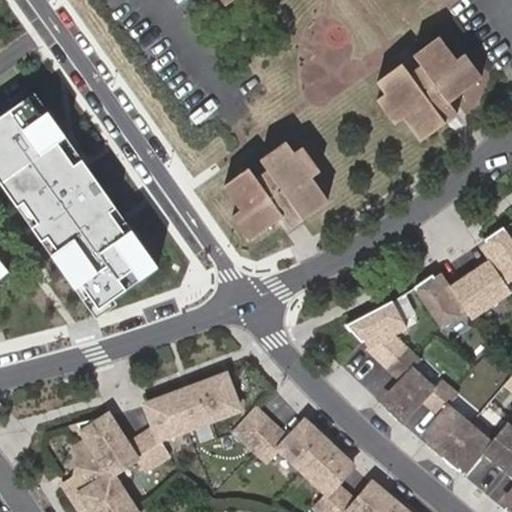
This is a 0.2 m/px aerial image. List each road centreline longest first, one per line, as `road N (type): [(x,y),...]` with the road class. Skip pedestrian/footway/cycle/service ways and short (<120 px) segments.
road 1 (residential): [(34,0),(247,303)]
road 2 (residential): [(247,303),(390,233),(511,139)]
road 3 (residential): [(247,303),(316,388),(459,511)]
road 4 (residential): [(0,379),(247,303)]
